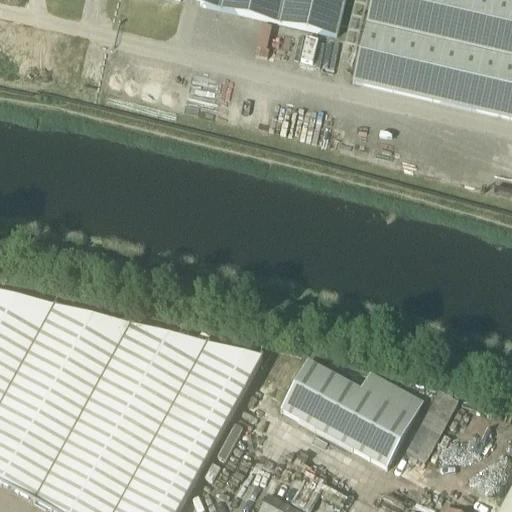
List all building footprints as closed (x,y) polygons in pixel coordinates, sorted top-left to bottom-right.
[(158,0),(336,41),(345,0),(158,0)] [(511,123),(511,0),(371,0),(352,86),(511,123)] [(0,298),(0,489),(41,511),(181,511),(263,363),(0,298)] [(360,394),(307,366),(280,417),(386,475),(423,406),(369,377),(360,394)] [(425,469),(458,407),(439,396),(406,458),(425,469)] [(292,511),(268,499),(260,511),(292,511)]
